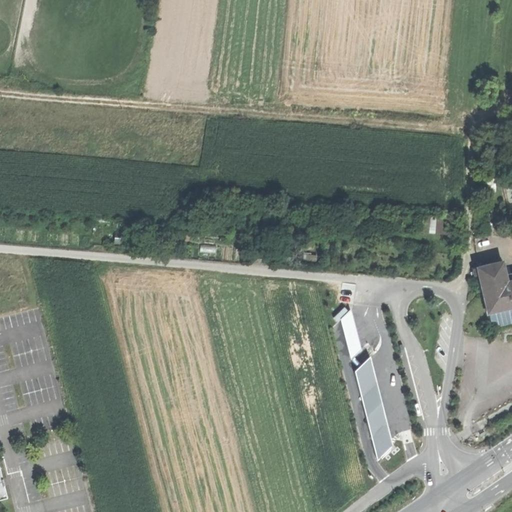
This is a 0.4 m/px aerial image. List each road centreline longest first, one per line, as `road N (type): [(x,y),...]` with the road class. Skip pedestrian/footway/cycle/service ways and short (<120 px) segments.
road 1 (track): [(0,95),(472,132),(469,237)]
road 2 (unclassified): [(469,237),(441,444)]
